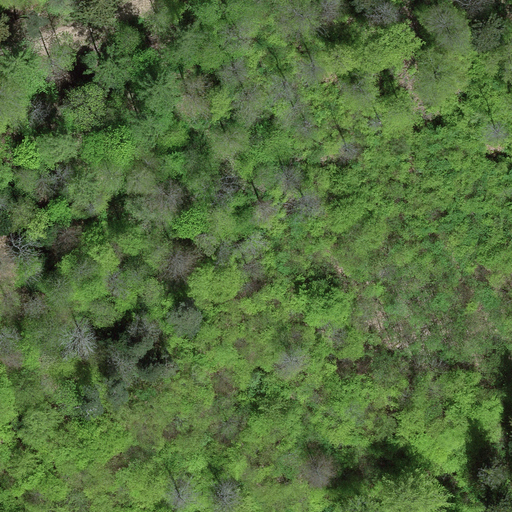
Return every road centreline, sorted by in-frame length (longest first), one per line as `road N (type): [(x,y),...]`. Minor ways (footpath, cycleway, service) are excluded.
road 1 (track): [(279,511),(385,477),(511,411)]
road 2 (track): [(163,0),(0,60)]
